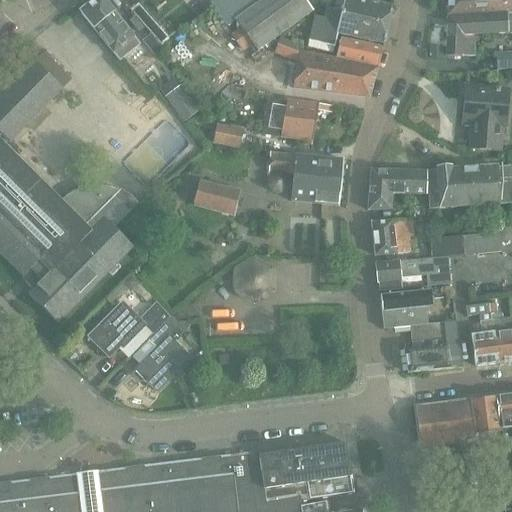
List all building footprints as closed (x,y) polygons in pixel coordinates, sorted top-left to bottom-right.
[(140,47),(102,0),(98,0),(81,14),(120,63),(140,47)] [(235,22),(257,52),(312,12),(303,0),(263,0),(257,5),(252,0),(216,0),(211,4),(228,27),(235,22)] [(308,48),(333,54),(338,34),(384,45),(392,8),(378,5),(379,0),(368,0),(368,3),(355,0),(345,0),(344,4),(337,3),(335,11),(326,10),(324,20),(315,18),(308,48)] [(511,0),(448,0),(448,18),(447,19),(468,18),(507,16),(511,16),(511,0)] [(138,5),(131,12),(162,46),(169,40),(138,5)] [(198,25),(216,45),(230,32),(214,10),(198,25)] [(468,18),(469,36),(474,37),(511,34),(511,16),(507,16),(468,18)] [(469,36),(468,18),(447,19),(446,57),(462,58),(468,56),(468,58),(474,58),(474,37),(469,36)] [(182,33),(171,41),(208,90),(220,81),(182,33)] [(293,89),(370,99),(378,69),(300,54),(303,48),(285,41),(277,53),(298,60),(293,89)] [(338,60),(378,68),(383,50),(341,42),(338,60)] [(430,47),(430,59),(442,60),(443,48),(430,47)] [(511,53),(498,55),(498,70),(511,69),(511,53)] [(129,213),(136,205),(135,205),(127,212),(113,198),(120,191),(119,191),(118,192),(107,188),(94,187),(82,189),(71,194),(61,202),(56,207),(49,201),(53,197),(2,148),(8,142),(9,144),(11,142),(71,81),(43,54),(0,97),(0,254),(23,278),(24,277),(35,288),(28,295),(57,324),(133,249),(113,229),(129,213)] [(183,85),(167,95),(184,121),(200,111),(183,85)] [(470,150),(500,153),(502,129),(506,129),(509,91),(465,88),(462,126),(472,126),(470,150)] [(268,100),(262,136),(272,137),(281,139),(313,143),(318,112),(333,114),(333,107),(287,102),(287,103),(268,100)] [(213,144),(240,149),(244,132),(217,126),(213,144)] [(291,203),(337,207),(342,161),(296,156),(270,154),(269,172),(294,175),(291,203)] [(428,173),(430,210),(511,204),(511,196),(510,168),(497,168),(452,171),(452,168),(436,169),(437,172),(428,173)] [(392,211),(392,195),(415,196),(415,219),(426,220),(427,196),(427,173),(371,172),(368,212),(392,211)] [(193,206),(234,217),(240,193),(200,182),(193,206)] [(371,224),(375,257),(411,254),(409,242),(414,241),(412,220),(371,224)] [(433,260),(376,265),(380,293),(403,290),(401,279),(426,277),(428,288),(450,286),(447,259),(465,257),(502,254),(501,244),(500,234),(499,234),(463,238),(431,241),(433,260)] [(236,299),(257,298),(257,291),(277,290),(276,261),(236,262),(236,299)] [(410,328),(412,344),(446,340),(445,324),(428,326),(427,309),(434,308),(432,291),(380,297),(382,313),(383,313),(385,331),(410,328)] [(153,336),(168,321),(170,319),(156,303),(139,321),(122,304),(88,338),(109,358),(142,326),(153,336)] [(496,365),(489,306),(489,305),(466,308),(468,318),(480,317),(481,323),(480,323),(482,336),(472,337),(475,367),(496,365)] [(489,306),(496,365),(511,362),(511,332),(504,333),(503,320),(502,315),(499,315),(497,305),(489,306)] [(168,321),(153,336),(148,341),(157,349),(135,371),(157,392),(190,358),(170,338),(178,330),(168,321)] [(446,340),(412,344),(414,350),(405,351),(409,375),(463,369),(456,323),(445,324),(446,340)] [(511,395),(494,398),(499,430),(511,428),(511,395)] [(469,401),(474,435),(499,432),(499,430),(494,398),(469,401)] [(474,435),(469,401),(416,407),(416,406),(414,406),(414,409),(416,409),(416,408),(418,408),(420,427),(418,427),(416,427),(417,429),(419,429),(421,429),(423,447),(421,448),(421,447),(419,447),(419,450),(421,450),(421,449),(465,443),(464,437),(474,435)] [(261,457),(259,457),(266,504),(275,503),(298,499),(296,486),(349,478),(351,478),(350,477),(349,477),(345,446),(346,445),(346,444),(344,445),(330,447),(275,455),(261,457)] [(258,452),(250,453),(257,511),(276,509),(275,503),(266,504),(259,457),(258,452)] [(250,453),(230,456),(236,511),(276,511),(276,509),(257,511),(250,453)] [(95,473),(97,492),(99,511),(236,511),(230,456),(95,473)] [(20,482),(23,511),(83,511),(79,475),(20,482)] [(275,503),(276,509),(276,511),(329,511),(327,502),(301,507),(300,503),(353,494),(353,493),(352,493),(349,478),(296,486),(298,499),(275,503)] [(0,511),(23,511),(20,482),(1,484),(4,511),(0,511)]
